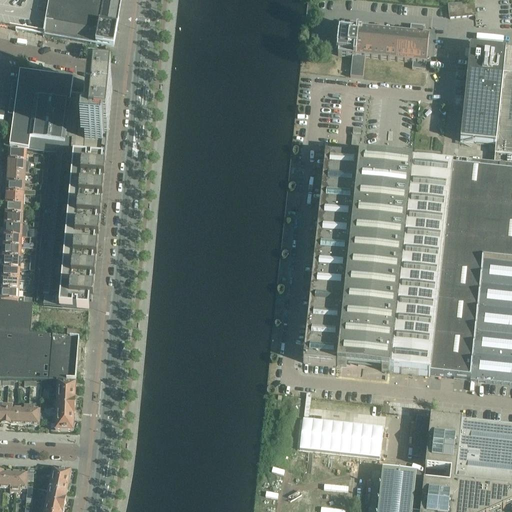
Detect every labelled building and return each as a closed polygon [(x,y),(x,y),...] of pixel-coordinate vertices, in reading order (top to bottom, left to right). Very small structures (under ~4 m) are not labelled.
[(0,0),(0,31),(117,53),(125,0),(0,0)] [(428,56),(428,46),(429,43),(429,38),(424,38),(424,36),(423,36),(425,28),(411,26),(410,36),(341,29),(341,31),(339,31),(339,35),(338,35),(337,49),(337,53),(338,53),(338,55),(353,57),(350,77),(363,78),(365,58),(413,63),(412,70),(425,71),(426,65),(427,65),(427,59),(428,56)] [(461,142),(496,145),(504,75),(506,52),(497,51),(497,48),(486,47),(486,50),(470,48),(461,142)] [(73,80),(20,72),(10,148),(47,154),(71,155),(72,140),(66,140),(71,104),(70,104),(72,94),(71,94),(73,80)] [(511,75),(504,75),(496,145),(511,146),(511,75)] [(81,95),(72,94),(70,104),(71,104),(66,140),(72,140),(71,155),(71,157),(73,157),(83,158),(105,160),(112,91),(100,90),(99,90),(99,87),(90,86),(89,96),(81,95)] [(352,136),(351,145),(359,146),(360,137),(352,136)] [(511,146),(496,145),(494,165),(501,166),(511,166),(511,146)] [(9,159),(9,163),(27,164),(27,156),(27,153),(9,152),(9,154),(8,154),(7,159),(9,159)] [(70,156),(49,154),(38,271),(39,271),(36,307),(59,309),(88,311),(89,311),(90,302),(92,302),(93,294),(70,292),(83,158),(73,157),(71,157),(70,157),(70,156)] [(324,172),(324,173),(357,177),(359,158),(329,155),(329,154),(327,154),(327,155),(326,155),(325,157),(326,157),(326,159),(325,170),(325,172),(324,172)] [(413,164),(390,372),(408,374),(431,376),(453,169),(450,168),(441,167),(442,159),(414,156),(413,164)] [(83,158),(73,157),(59,309),(88,311),(89,311),(90,302),(92,302),(93,294),(98,243),(98,240),(99,232),(105,160),(83,158)] [(341,331),(339,348),(337,366),(390,372),(413,164),(401,163),(359,158),(357,177),(355,194),(353,211),(351,228),(350,245),(348,262),(346,279),(344,297),(342,314),(341,331)] [(471,381),(471,382),(474,356),(476,333),(478,309),(481,285),(484,261),(511,263),(511,166),(501,166),(494,165),(450,160),(450,168),(453,169),(431,376),(471,381)] [(8,171),(8,174),(26,175),(27,164),(9,163),(8,166),(7,166),(7,171),(8,171)] [(322,189),(322,190),(355,194),(357,177),(324,173),(324,174),(324,175),(324,176),(323,187),(323,189),(322,189)] [(7,182),(7,184),(26,185),(26,175),(8,174),(8,177),(6,177),(6,182),(7,182)] [(7,192),(7,195),(25,196),(34,196),(34,192),(25,192),(26,185),(7,184),(7,186),(6,186),(6,192),(7,192)] [(320,206),(320,207),(353,211),(355,194),(322,190),(322,192),(322,193),(321,204),(321,206),(320,206)] [(24,207),(25,196),(7,195),(7,197),(5,197),(5,202),(6,202),(6,206),(24,207)] [(24,207),(6,206),(6,208),(4,208),(4,212),(6,212),(6,216),(24,217),(24,207)] [(318,223),(318,225),(351,228),(353,211),(320,207),(320,209),(320,210),(321,210),(319,221),(319,223),(318,223)] [(5,224),(5,227),(23,228),(24,217),(6,216),(5,219),(4,219),(3,224),(5,224)] [(316,240),(316,242),(350,245),(351,228),(318,225),(318,226),(319,226),(317,238),(317,240),(316,240)] [(5,235),(4,238),(23,239),(23,228),(5,227),(5,230),(3,230),(3,234),(5,235)] [(36,250),(37,240),(33,239),(30,239),(29,246),(22,245),(23,239),(4,238),(4,240),(3,240),(2,245),(4,245),(4,248),(22,250),(22,249),(36,250)] [(314,257),(314,259),(348,262),(350,245),(316,242),(316,243),(317,243),(315,257),(314,257)] [(3,255),(3,259),(21,260),(22,250),(4,248),(4,251),(2,250),(2,255),(3,255)] [(3,266),(3,270),(21,271),(21,260),(3,259),(3,262),(1,262),(1,266),(3,266)] [(313,274),(312,276),(346,279),(348,262),(314,259),(314,260),(315,260),(315,262),(314,273),(313,274)] [(511,263),(484,261),(481,285),(511,288),(511,263)] [(2,276),(2,281),(20,282),(21,271),(3,270),(3,272),(1,272),(1,276),(2,276)] [(311,291),(311,293),(344,297),(346,279),(312,276),(312,277),(313,277),(313,279),(312,290),(311,292),(311,291)] [(2,287),(1,291),(20,293),(20,282),(2,281),(2,283),(0,283),(0,287),(2,287)] [(511,312),(511,288),(481,285),(478,309),(511,312)] [(32,300),(19,299),(20,293),(1,291),(1,294),(0,293),(0,297),(1,298),(1,302),(19,303),(19,304),(32,306),(32,300)] [(309,309),(309,310),(342,314),(344,297),(311,293),(310,294),(311,294),(311,296),(310,307),(310,309),(309,309)] [(0,301),(0,380),(76,382),(80,339),(39,335),(42,308),(33,306),(32,306),(0,301)] [(511,337),(511,312),(478,309),(476,333),(511,337)] [(307,326),(307,327),(341,331),(342,314),(309,310),(309,311),(309,313),(308,324),(308,326),(307,326)] [(305,343),(305,344),(339,348),(341,331),(307,327),(307,328),(307,329),(307,330),(306,341),(306,343),(305,343)] [(68,330),(67,338),(77,339),(79,339),(80,332),(68,330)] [(511,337),(476,333),(474,356),(511,360),(511,337)] [(303,360),(303,363),(304,363),(304,362),(337,366),(339,348),(305,344),(305,346),(306,346),(305,347),(306,347),(304,358),(304,360),(303,360)] [(511,360),(474,356),(471,382),(471,381),(511,385),(511,360)] [(57,382),(56,396),(75,398),(76,384),(74,384),(74,383),(57,382)] [(56,396),(56,409),(75,409),(75,398),(56,396)] [(8,405),(7,426),(18,426),(19,409),(12,409),(13,405),(8,405)] [(19,409),(18,426),(29,427),(30,406),(26,406),(23,406),(23,410),(19,409)] [(30,406),(29,427),(40,427),(40,426),(40,423),(40,419),(41,415),(41,410),(34,410),(34,406),(30,406)] [(56,409),(55,420),(74,421),(75,409),(56,409)] [(463,421),(431,418),(425,469),(426,469),(427,469),(451,471),(449,485),(425,483),(425,482),(423,482),(420,511),(494,511),(511,504),(511,427),(463,422),(463,421)] [(55,420),(55,431),(56,431),(55,432),(74,433),(74,421),(55,420)] [(52,472),(50,482),(69,485),(71,472),(53,471),(53,472),(52,472)] [(383,471),(378,511),(411,511),(416,474),(383,471)] [(6,473),(5,490),(10,490),(10,494),(16,494),(17,474),(6,473)] [(17,474),(16,494),(21,495),(21,491),(27,491),(28,483),(28,479),(28,476),(27,476),(28,474),(17,474)] [(50,482),(48,493),(67,497),(69,485),(50,482)] [(48,493),(46,505),(64,508),(67,497),(48,493)]
